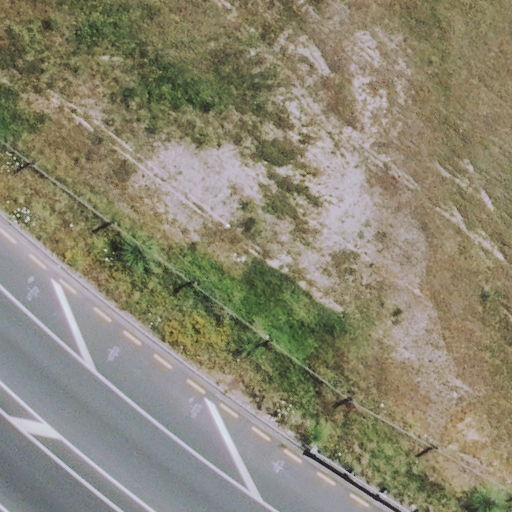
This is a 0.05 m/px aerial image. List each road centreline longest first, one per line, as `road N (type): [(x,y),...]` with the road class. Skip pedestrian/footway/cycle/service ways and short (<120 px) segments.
road 1 (unknown): [(390,0),(445,511)]
road 2 (tertiary): [(0,383),(167,511)]
